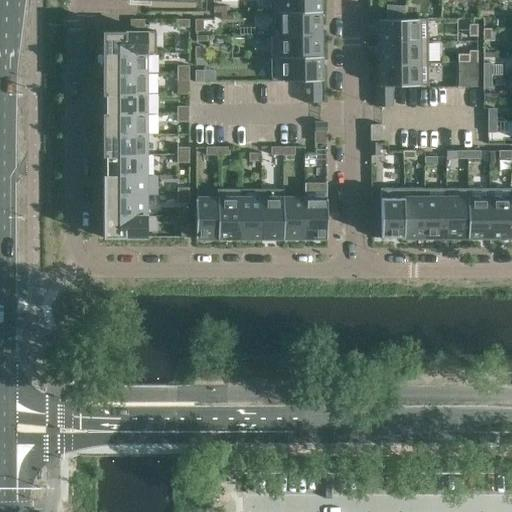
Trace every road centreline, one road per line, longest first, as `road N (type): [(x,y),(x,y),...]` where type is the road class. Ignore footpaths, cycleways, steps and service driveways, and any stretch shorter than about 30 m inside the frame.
road 1 (residential): [(90,0),(73,30),(76,259),(99,268),(353,270)]
road 2 (secondary): [(511,415),(88,417),(0,407)]
road 3 (secondary): [(0,438),(511,437)]
road 4 (residential): [(353,270),(352,0)]
road 5 (residential): [(511,509),(250,509)]
road 6 (residential): [(511,270),(353,270)]
